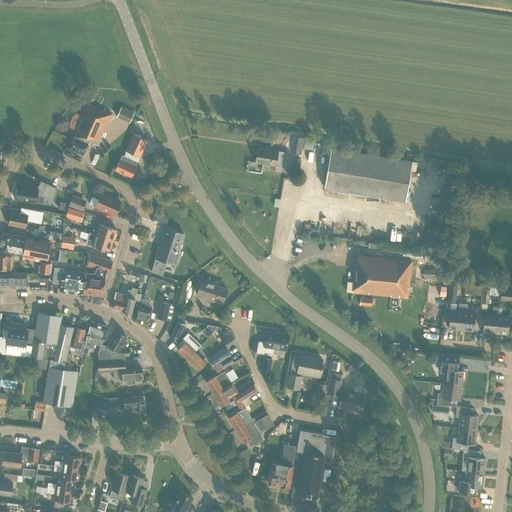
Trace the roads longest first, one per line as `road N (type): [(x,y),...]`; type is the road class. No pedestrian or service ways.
road 1 (tertiary): [(427,511),(426,458),(398,391),(374,362),(253,265),(189,175)]
road 2 (residential): [(242,311),(239,332),(272,405),(345,426),(332,511)]
road 3 (residential): [(0,210),(12,156),(24,145),(125,188),(135,200)]
road 4 (tertiary): [(189,175),(119,0)]
road 5 (residential): [(179,442),(151,344),(103,312)]
road 6 (unclassified): [(498,511),(511,384)]
